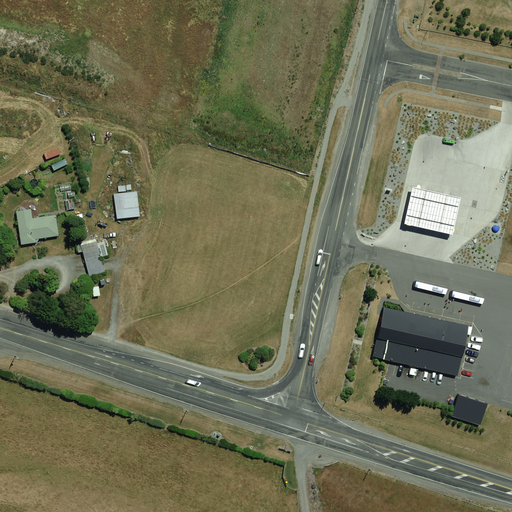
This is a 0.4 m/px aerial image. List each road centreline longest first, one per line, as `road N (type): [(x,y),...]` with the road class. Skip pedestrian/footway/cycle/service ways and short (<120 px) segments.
road 1 (secondary): [(309,349),(373,57)]
road 2 (trunk): [(511,489),(292,418)]
road 3 (trunk): [(163,379),(0,327)]
road 4 (trunk): [(163,379),(262,393),(285,384),(309,349)]
road 5 (residential): [(373,57),(511,85)]
road 6 (trunk): [(292,418),(163,379)]
